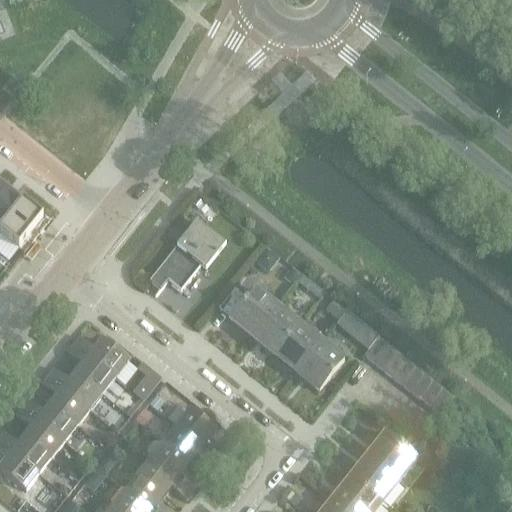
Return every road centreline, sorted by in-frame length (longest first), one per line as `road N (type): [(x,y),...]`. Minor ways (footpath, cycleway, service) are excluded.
road 1 (residential): [(66,275),(280,455),(235,511)]
road 2 (secondary): [(321,29),(511,187)]
road 3 (secondary): [(511,143),(342,7)]
road 4 (unclassified): [(173,147),(269,25)]
road 5 (residential): [(0,133),(110,222)]
